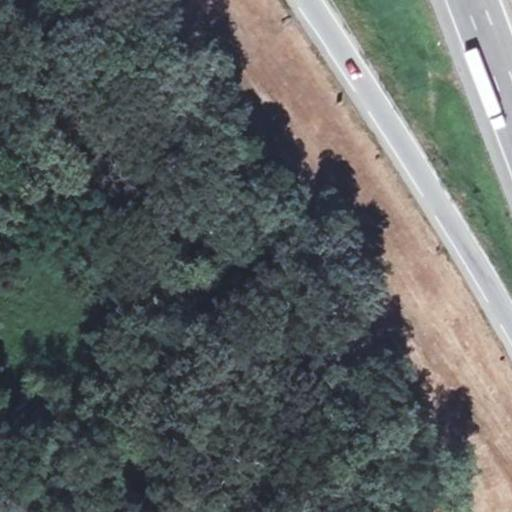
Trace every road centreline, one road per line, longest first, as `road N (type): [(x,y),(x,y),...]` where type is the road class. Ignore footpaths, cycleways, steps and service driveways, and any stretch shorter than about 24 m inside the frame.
road 1 (track): [(511,485),(184,0)]
road 2 (motorway): [(306,0),(511,331)]
